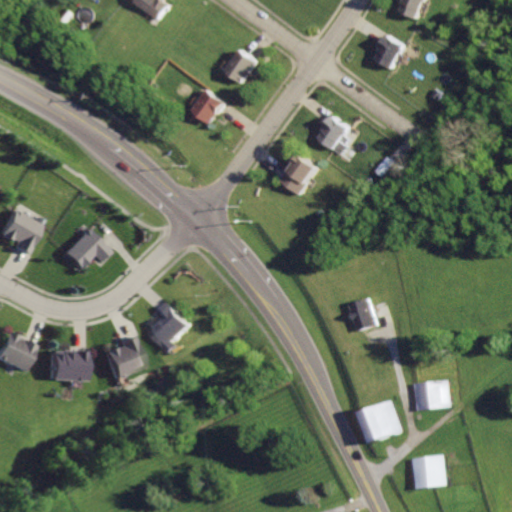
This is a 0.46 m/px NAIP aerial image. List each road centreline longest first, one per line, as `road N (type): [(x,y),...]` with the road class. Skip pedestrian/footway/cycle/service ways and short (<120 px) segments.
road 1 (residential): [(204,219),(357,0)]
road 2 (residential): [(204,219),(103,306),(43,308),(0,285)]
road 3 (residential): [(412,137),(230,0)]
road 4 (secondary): [(279,311),(377,511)]
road 5 (secondary): [(0,75),(104,140)]
